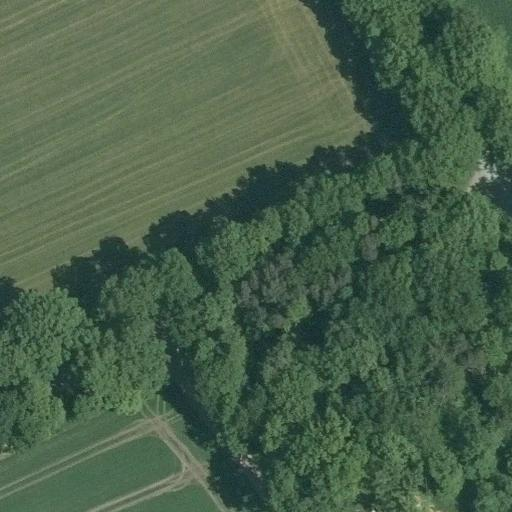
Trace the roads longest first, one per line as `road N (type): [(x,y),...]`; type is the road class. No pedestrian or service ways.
road 1 (unclassified): [(497,187),(305,264),(0,410)]
road 2 (unclassified): [(402,0),(497,187)]
